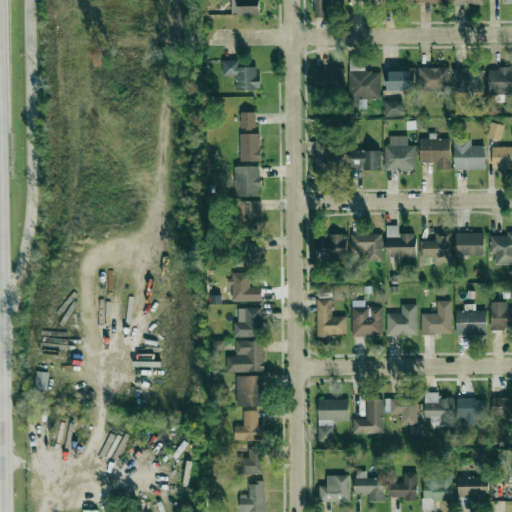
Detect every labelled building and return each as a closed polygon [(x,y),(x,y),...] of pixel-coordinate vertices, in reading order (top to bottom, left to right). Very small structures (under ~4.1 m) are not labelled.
[(258,0),(230,0),(231,15),(258,15),(258,0)] [(314,0),(314,17),(329,17),(329,4),(345,4),(344,0),(314,0)] [(348,57),(349,99),(380,98),(380,71),(363,72),(363,57),(348,57)] [(238,60),(222,60),(223,76),(235,76),(236,90),(259,89),(258,66),(238,67),(238,60)] [(418,67),(419,91),(448,90),(447,67),(418,67)] [(453,68),(453,92),(485,91),(485,73),(475,73),(475,67),(453,68)] [(315,69),(315,90),(344,89),(343,68),(315,69)] [(511,68),(488,69),(489,94),(511,93),(511,68)] [(414,71),(387,71),(387,90),(414,91),(414,71)] [(385,116),(404,116),(403,100),(385,101),(385,116)] [(240,112),(241,128),(256,128),(255,112),(240,112)] [(487,137),(501,140),(504,125),(490,122),(487,137)] [(260,134),(240,134),(240,161),(260,161),(260,134)] [(416,146),(407,145),(408,136),(389,136),(389,145),(385,145),(384,170),(416,170),(416,146)] [(450,169),(450,138),(419,139),(419,163),(436,162),(437,170),(450,169)] [(485,169),(485,145),(471,145),(471,139),(454,140),(454,170),(485,169)] [(330,141),(315,140),(315,170),(345,171),(345,154),(330,154),(330,141)] [(511,146),(492,147),(492,168),(511,168),(511,146)] [(381,169),(381,150),(351,150),(351,169),(381,169)] [(260,166),(235,167),(235,196),(260,196),(260,166)] [(239,229),(261,229),(261,201),(238,201),(239,229)] [(415,233),(399,234),(398,225),(386,225),(387,257),(394,257),(394,263),(404,262),(404,258),(416,258),(415,233)] [(456,232),(455,255),(483,256),(483,233),(456,232)] [(421,241),(420,256),(450,257),(450,233),(435,233),(435,241),(421,241)] [(495,264),(511,263),(511,233),(489,234),(490,253),(495,253),(495,264)] [(346,234),(328,234),(328,238),(318,238),(318,257),(347,256),(346,234)] [(381,234),(351,235),(351,250),(367,250),(367,261),(382,261),(381,234)] [(245,263),(261,264),(262,236),(246,236),(245,263)] [(231,301),(261,301),(261,287),(251,287),(251,272),(230,273),(231,301)] [(317,336),(346,335),(346,316),(332,316),(332,299),(316,299),(317,336)] [(352,336),(382,335),(382,306),(365,307),(364,300),(351,300),(352,336)] [(452,334),(451,300),(436,301),(437,313),(421,314),(421,335),(452,334)] [(507,301),(491,302),(491,330),(511,329),(511,308),(507,309),(507,301)] [(387,335),(417,335),(417,304),(401,304),(401,313),(386,313),(387,335)] [(487,335),(486,310),(475,310),(475,305),(465,305),(465,310),(456,310),(456,335),(487,335)] [(261,307),(245,308),(245,322),(233,323),(234,337),(261,336),(261,307)] [(264,340),(235,341),(236,356),(227,356),(227,372),(264,371),(264,340)] [(49,372),(36,371),(34,389),(47,390),(49,372)] [(237,406),(261,405),(261,375),(236,376),(237,406)] [(438,391),(424,392),(425,418),(430,418),(431,428),(453,427),(452,398),(438,398),(438,391)] [(511,397),(492,397),(492,417),(511,416),(511,397)] [(417,425),(417,398),(385,398),(385,414),(400,413),(400,425),(417,425)] [(487,398),(457,399),(457,418),(464,418),(464,424),(475,424),(475,418),(487,418),(487,398)] [(318,399),(318,425),(332,425),(332,421),(349,421),(348,399),(318,399)] [(353,419),(353,433),(383,434),(384,399),(366,399),(366,419),(353,419)] [(258,411),(243,411),(244,426),(234,426),(235,441),(263,440),(263,424),(258,424),(258,411)] [(318,442),(333,442),(334,426),(318,426),(318,442)] [(263,474),(264,448),(249,447),(249,458),(238,458),(238,474),(263,474)] [(433,501),(452,500),(451,474),(438,475),(437,468),(422,469),(424,510),(433,509),(433,501)] [(384,478),(367,478),(366,471),(354,471),(354,495),(368,495),(368,502),(384,501),(384,478)] [(403,483),(388,482),(388,498),(417,499),(417,472),(404,472),(403,483)] [(349,475),(327,475),(327,486),(319,486),(319,502),(349,501),(349,475)] [(458,498),(488,497),(488,477),(457,477),(458,498)] [(239,496),(240,511),(265,511),(264,482),(248,482),(249,496),(239,496)]
